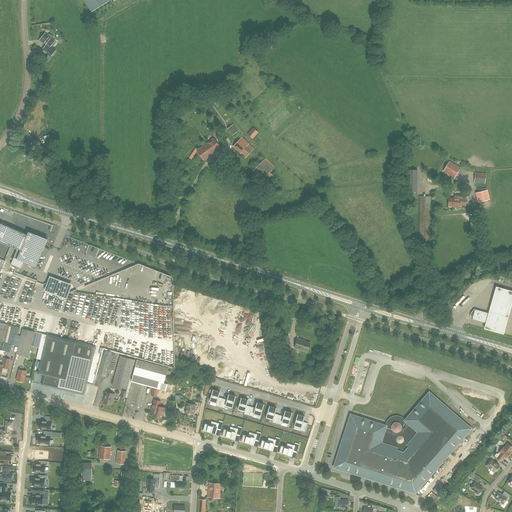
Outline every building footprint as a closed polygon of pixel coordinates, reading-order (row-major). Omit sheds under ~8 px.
[(108,0),(83,0),(91,12),(109,1),(108,0)] [(56,26),(53,28),(56,32),(56,31),(59,36),(61,35),(62,35),(56,26)] [(55,41),(51,38),(53,36),(49,33),(47,35),(45,33),(40,40),(46,45),(43,49),(51,56),(56,50),(51,46),(55,41)] [(233,124),(231,126),(227,129),(232,136),(238,131),(233,124)] [(253,127),(247,134),(253,139),(258,132),(253,127)] [(245,158),(254,149),(242,137),(233,147),(245,158)] [(196,151),(203,161),(221,148),(214,138),(196,151)] [(224,160),(223,161),(222,161),(226,169),(233,165),(228,155),(223,157),(224,160)] [(274,167),(265,158),(262,161),(252,171),(262,180),(272,169),(274,167)] [(460,167),(449,161),(443,171),(454,178),(460,167)] [(240,164),(233,166),(235,174),(242,172),(240,164)] [(407,195),(417,196),(417,170),(407,170),(407,195)] [(474,182),(485,183),(485,173),(475,172),(474,182)] [(475,192),(478,202),(490,199),(488,189),(475,192)] [(459,204),(465,205),(466,199),(465,199),(465,196),(454,195),(454,199),(449,199),(448,207),(449,207),(449,208),(451,208),(451,207),(453,207),(453,206),(459,206),(459,204)] [(420,226),(425,226),(425,221),(427,221),(427,207),(423,207),(423,198),(416,199),(416,208),(420,208),(420,221),(420,226)] [(36,267),(47,239),(28,231),(27,235),(3,224),(4,223),(0,221),(0,241),(17,249),(11,264),(21,269),(24,262),(36,267)] [(511,307),(511,292),(497,288),(485,330),(505,335),(511,307)] [(489,314),(488,313),(475,309),(475,310),(474,309),(471,313),(470,316),(473,317),(472,319),(486,323),(489,314)] [(18,335),(20,327),(0,322),(0,350),(10,353),(12,345),(8,344),(11,333),(18,335)] [(31,347),(31,346),(39,348),(42,334),(22,329),(17,354),(29,356),(30,351),(31,347)] [(41,360),(38,374),(44,375),(42,385),(59,389),(61,379),(67,380),(73,356),(77,342),(47,335),(41,360)] [(298,338),(296,344),(295,347),(308,352),(310,344),(302,341),(302,340),(298,338)] [(61,379),(59,389),(84,395),(96,346),(77,342),(73,356),(67,380),(61,379)] [(104,350),(97,374),(107,377),(113,352),(104,350)] [(112,385),(127,389),(135,360),(120,356),(112,385)] [(0,375),(1,376),(3,367),(8,369),(10,359),(4,358),(2,365),(0,364),(0,375)] [(164,383),(168,368),(137,360),(131,382),(135,383),(129,404),(141,407),(147,386),(153,388),(159,389),(166,391),(168,384),(164,383)] [(16,380),(24,382),(26,371),(19,369),(16,380)] [(159,389),(153,388),(151,396),(156,397),(157,393),(158,394),(159,389)] [(223,398),(218,397),(220,392),(213,390),(210,401),(216,403),(216,405),(220,407),(223,398)] [(303,391),(302,396),(305,397),(305,398),(311,399),(310,403),(313,404),(316,394),(303,391)] [(115,394),(106,392),(103,402),(112,405),(115,394)] [(436,431),(427,424),(409,444),(436,468),(472,427),(431,392),(410,416),(417,422),(426,412),(427,413),(433,406),(435,408),(434,409),(454,427),(456,425),(457,427),(437,451),(438,452),(437,453),(423,442),(425,440),(426,442),(436,431)] [(223,398),(220,407),(225,408),(225,406),(232,408),(235,396),(229,394),(227,399),(223,398)] [(248,415),(251,406),(246,405),(248,400),(241,398),(238,409),(245,411),(244,414),(248,415)] [(161,418),(163,413),(164,408),(159,406),(161,401),(154,400),(152,410),(154,411),(153,416),(161,418)] [(251,406),(248,415),(253,416),(254,414),(260,416),(264,404),(257,402),(255,408),(251,406)] [(188,403),(186,413),(193,414),(194,412),(195,411),(195,409),(194,408),(195,405),(188,403)] [(279,414),(275,413),(276,408),(269,406),(266,418),(273,420),(272,422),(277,423),(279,414)] [(284,416),(279,414),(277,423),(281,424),(282,422),(289,424),(292,413),(285,411),(284,416)] [(307,423),(303,421),(304,416),(298,414),(294,426),(301,428),(300,430),(305,431),(307,423)] [(335,467),(391,485),(402,450),(380,443),(386,426),(351,415),(335,467)] [(39,421),(39,428),(50,429),(51,422),(54,422),(54,417),(45,416),(45,421),(39,421)] [(205,424),(203,430),(209,432),(215,434),(216,429),(221,430),(223,422),(219,420),(218,423),(217,427),(210,425),(205,424)] [(1,430),(1,434),(0,433),(0,437),(1,437),(0,441),(5,441),(5,444),(11,444),(11,441),(9,441),(10,429),(12,429),(13,422),(6,422),(5,428),(7,428),(6,430),(1,430)] [(224,429),(222,436),(228,438),(234,439),(235,435),(240,436),(242,427),(238,426),(237,429),(236,433),(229,431),(224,429)] [(38,436),(38,443),(50,444),(50,437),(53,437),(53,432),(44,431),(44,436),(38,436)] [(243,435),(241,441),(247,443),(253,445),(254,440),(259,441),(261,433),(257,431),(256,434),(255,438),(248,436),(243,435)] [(262,440),(260,447),(266,449),(272,450),(273,446),(278,447),(280,438),(276,437),(275,440),(274,444),(267,442),(262,440)] [(145,442),(142,453),(149,455),(149,457),(153,458),(155,452),(150,451),(151,448),(152,443),(145,442)] [(281,446),(279,453),(285,454),(291,456),(292,451),(297,452),(299,444),(295,443),(294,445),(294,446),(293,449),(286,447),(281,446)] [(495,455),(494,456),(497,458),(501,461),(505,456),(507,458),(511,453),(510,452),(511,449),(511,446),(508,443),(504,447),(503,447),(499,452),(497,454),(496,453),(495,454),(495,455)] [(36,451),(35,458),(47,459),(48,452),(50,452),(50,447),(41,446),(41,451),(36,451)] [(99,458),(110,459),(111,447),(100,446),(99,458)] [(158,453),(156,459),(161,461),(162,458),(168,460),(172,449),(165,447),(164,451),(163,454),(158,453)] [(12,464),(12,456),(6,456),(6,452),(0,451),(0,458),(0,459),(0,463),(12,464)] [(116,463),(125,463),(126,451),(118,451),(116,463)] [(174,457),(173,464),(178,465),(178,463),(185,465),(188,453),(181,451),(180,456),(179,458),(174,457)] [(491,460),(487,466),(495,472),(496,471),(497,471),(498,469),(498,468),(499,467),(491,460)] [(33,464),(33,471),(45,472),(45,465),(48,465),(48,462),(39,461),(39,464),(33,464)] [(82,462),(82,475),(81,481),(91,481),(92,476),(92,463),(82,462)] [(12,474),(9,474),(9,467),(1,466),(1,472),(3,472),(3,481),(11,481),(12,479),(13,478),(13,476),(13,475),(12,475),(12,474)] [(400,485),(411,489),(412,486),(416,487),(418,484),(420,486),(428,478),(421,472),(420,473),(418,471),(419,470),(414,466),(411,469),(410,469),(406,468),(404,474),(405,474),(404,478),(403,477),(400,485)] [(130,479),(131,471),(122,470),(121,478),(130,479)] [(155,490),(155,488),(155,483),(159,483),(160,474),(154,474),(153,479),(148,479),(147,490),(155,490)] [(32,478),(32,485),(44,486),(44,479),(47,479),(47,476),(38,475),(38,478),(32,478)] [(171,475),(170,482),(171,482),(170,487),(175,488),(186,489),(186,481),(182,481),(179,481),(180,476),(171,475)] [(478,484),(475,482),(471,488),(478,494),(479,492),(481,492),(482,490),(482,489),(482,488),(478,484)] [(208,497),(219,498),(220,484),(209,483),(208,497)] [(0,491),(0,499),(10,500),(11,492),(7,492),(7,486),(1,486),(0,491)] [(36,491),(35,496),(33,496),(32,498),(31,498),(30,504),(37,505),(37,503),(43,504),(44,498),(48,498),(48,492),(36,491)] [(504,496),(502,495),(499,493),(495,499),(503,504),(507,498),(507,497),(504,495),(504,496)] [(348,501),(340,500),(340,497),(336,497),(335,504),(339,504),(339,508),(348,508),(348,505),(349,505),(349,503),(348,502),(348,501)] [(463,501),(462,506),(465,506),(464,511),(476,511),(477,507),(472,507),(472,502),(463,501)] [(145,507),(144,507),(143,511),(151,511),(152,503),(145,502),(145,507)]
